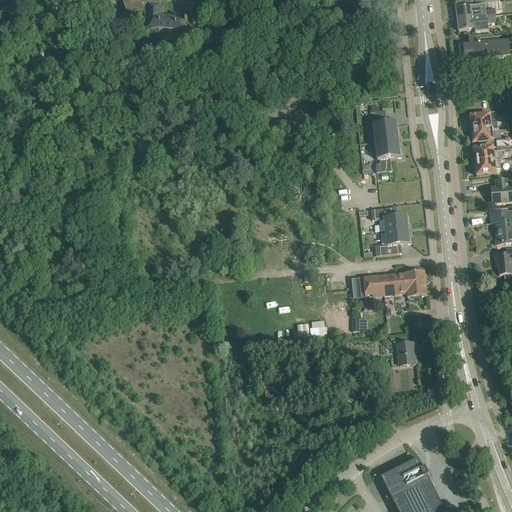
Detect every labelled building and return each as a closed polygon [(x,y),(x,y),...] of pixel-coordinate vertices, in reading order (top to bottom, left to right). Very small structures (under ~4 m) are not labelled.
[(192,31),(192,27),(193,23),(186,22),(186,20),(165,18),(163,14),(164,3),(162,1),(148,0),(122,0),(127,13),(146,15),(145,31),(159,32),(159,40),(192,44),(193,32),(192,31)] [(457,21),(495,17),(494,10),(486,11),(485,7),(456,10),(457,21)] [(457,21),(459,33),(475,31),(475,34),(489,32),(488,25),(496,24),(495,17),(457,21)] [(462,63),(489,61),(487,45),(479,46),(478,40),(469,41),(469,46),(461,47),(462,63)] [(489,61),(511,58),(511,47),(511,42),(487,45),(489,61)] [(48,56),(41,50),(37,55),(35,54),(32,57),(34,58),(29,63),(36,69),(40,65),(39,65),(44,59),(45,60),(48,56)] [(374,127),(376,144),(398,142),(397,133),(398,133),(397,124),(386,126),(385,113),(370,114),(371,123),(375,123),(375,127),(374,127)] [(472,132),(509,128),(509,125),(505,125),(505,123),(490,124),(490,116),(471,118),(471,120),(470,120),(470,126),(472,126),(472,132)] [(509,128),(472,132),(473,138),(472,138),(472,144),(474,144),(474,145),(492,143),(492,140),(501,140),(501,135),(510,134),(509,128)] [(511,140),(496,142),(497,148),(511,146),(511,140)] [(398,142),(376,144),(378,162),(379,162),(380,166),(376,166),(377,175),(392,173),(390,160),(401,159),(400,151),(399,151),(398,142)] [(476,164),(500,161),(502,161),(501,153),(494,153),(493,148),(474,150),(475,157),(474,159),(475,162),(475,163),(476,164)] [(501,170),(500,161),(476,164),(476,166),(475,167),(475,170),(476,171),(477,178),(496,176),(495,170),(501,170)] [(511,203),(511,188),(508,189),(507,182),(496,183),(497,190),(491,191),(492,198),(491,199),(492,202),(493,203),(493,206),(511,203)] [(385,221),(386,234),(408,232),(407,225),(408,225),(408,217),(398,218),(397,210),(371,212),(372,223),(385,221)] [(496,247),(511,245),(511,213),(491,216),(492,225),(496,225),(496,228),(497,228),(498,229),(499,229),(499,233),(497,233),(497,240),(496,241),(496,247)] [(408,232),(386,234),(387,247),(375,248),(376,258),(402,256),(401,247),(411,246),(410,238),(409,238),(408,232)] [(511,249),(506,250),(507,256),(495,258),(496,265),(498,265),(499,277),(511,275),(511,249)] [(364,280),(355,281),(357,302),(366,301),(366,300),(385,298),(384,288),(407,285),(407,286),(416,285),(417,288),(426,287),(425,273),(364,280)] [(427,298),(426,287),(417,288),(416,285),(407,286),(407,285),(384,288),(385,298),(407,296),(408,300),(427,298)] [(297,326),(297,339),(309,339),(308,326),(297,326)] [(323,345),(324,357),(347,354),(345,343),(323,345)] [(398,346),(399,362),(400,368),(415,366),(413,345),(398,346)] [(281,365),(274,370),(281,381),(288,377),(281,365)] [(418,461),(381,480),(397,511),(444,511),(428,479),(429,478),(425,470),(423,471),(418,461)]
